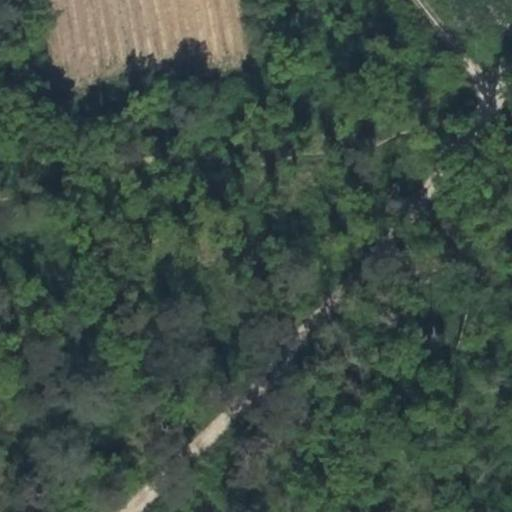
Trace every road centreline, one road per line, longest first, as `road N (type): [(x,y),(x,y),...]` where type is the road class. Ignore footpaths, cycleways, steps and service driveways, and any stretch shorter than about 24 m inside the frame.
road 1 (track): [(511,78),(310,325),(130,511)]
road 2 (track): [(418,0),(495,101)]
